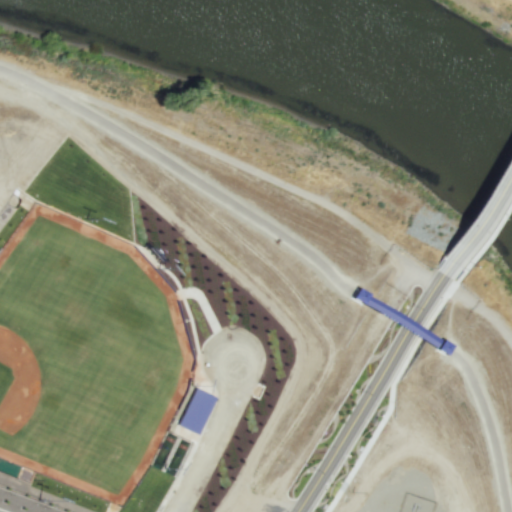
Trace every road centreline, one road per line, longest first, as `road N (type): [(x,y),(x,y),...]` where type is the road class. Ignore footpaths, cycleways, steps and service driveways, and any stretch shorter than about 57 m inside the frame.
road 1 (secondary): [(443,277),(306,511)]
road 2 (secondary): [(511,160),(443,277)]
